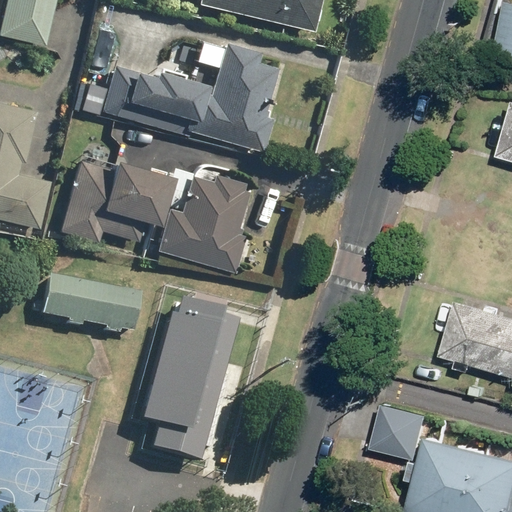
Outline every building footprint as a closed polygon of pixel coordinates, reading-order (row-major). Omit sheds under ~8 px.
[(0,0),(0,34),(38,44),(48,0),(0,0)] [(193,0),(193,1),(308,29),(314,0),(193,0)] [(511,0),(503,0),(493,53),(511,57),(511,0)] [(253,65),(256,55),(220,44),(205,97),(203,96),(205,88),(154,74),(152,80),(109,68),(97,114),(184,138),(186,133),(259,154),(268,121),(258,118),(272,70),(253,65)] [(14,172),(28,109),(0,102),(0,219),(35,227),(46,180),(14,172)] [(511,104),(498,154),(511,158),(511,314),(455,298),(439,353),(511,373),(511,104)] [(109,168),(76,158),(54,230),(95,242),(105,209),(157,225),(172,175),(113,158),(109,168)] [(177,209),(165,206),(152,250),(230,272),(240,237),(231,234),(244,190),(239,188),(241,180),(210,171),(208,181),(187,175),(177,209)] [(44,274),(35,315),(122,333),(130,294),(44,274)] [(195,460),(240,298),(177,283),(131,444),(192,460),(195,460)] [(511,511),(511,455),(427,434),(408,509),(421,511),(511,511)]
